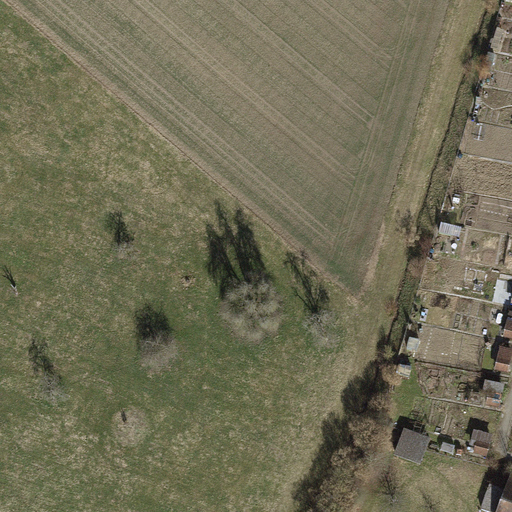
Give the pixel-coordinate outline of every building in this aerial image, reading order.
[(511,361),(511,350),(501,348),(497,366),(510,369),(511,361)] [(507,387),(490,383),(487,400),(504,403),(507,387)] [(495,437),(478,433),(475,447),(492,450),(495,437)] [(404,434),(395,459),(420,468),(429,443),(404,434)] [(511,511),(511,497),(511,500),(495,494),(487,511),(511,511)]
